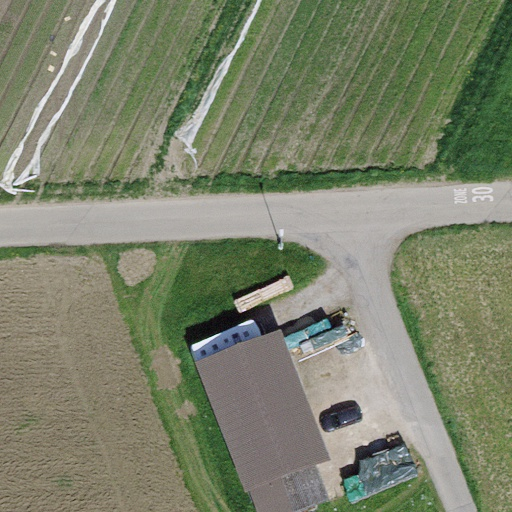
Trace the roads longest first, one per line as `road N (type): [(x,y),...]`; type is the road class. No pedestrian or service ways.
road 1 (residential): [(339,212),(0,226)]
road 2 (residential): [(463,511),(339,212)]
road 3 (residential): [(511,204),(339,212)]
